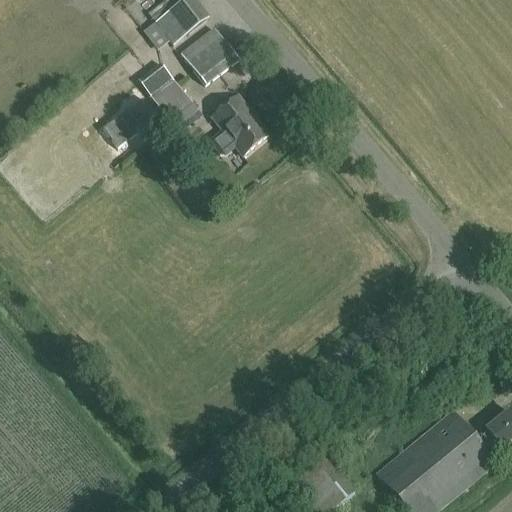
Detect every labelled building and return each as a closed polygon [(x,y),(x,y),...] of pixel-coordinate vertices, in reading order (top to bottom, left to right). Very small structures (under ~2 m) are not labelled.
[(173,48),(206,22),(189,0),(187,0),(155,25),(173,48)] [(204,87),(238,62),(214,31),(181,56),(204,87)] [(138,84),(166,122),(188,104),(160,66),(138,84)] [(242,158),(268,137),(237,99),(211,120),(222,133),(211,141),(211,147),(219,157),(224,158),(235,149),(242,158)] [(502,451),(511,442),(511,415),(510,413),(486,432),(488,435),(477,445),(452,414),(376,477),(405,511),(438,511),(494,465),(488,458),(499,449),(502,451)] [(304,511),(334,511),(356,495),(327,459),(288,492),(304,511)]
